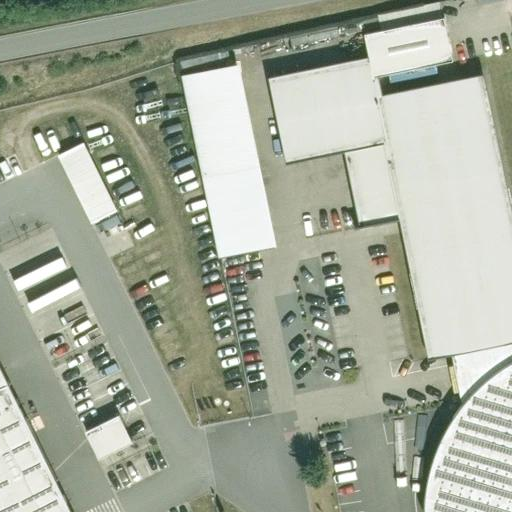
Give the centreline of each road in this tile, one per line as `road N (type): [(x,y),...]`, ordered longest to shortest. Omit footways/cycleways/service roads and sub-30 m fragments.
road 1 (residential): [(0,51),(275,0)]
road 2 (residential): [(184,460),(275,469),(284,511)]
